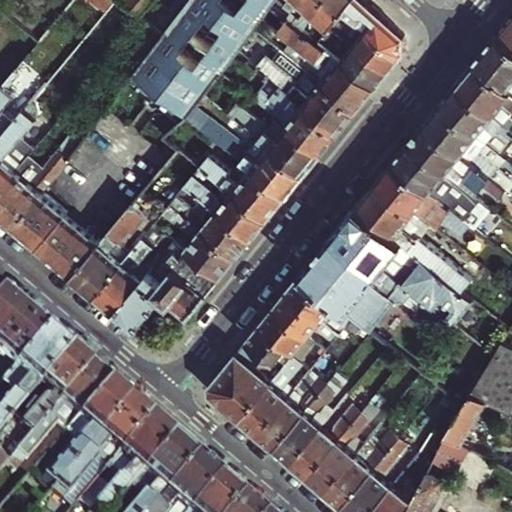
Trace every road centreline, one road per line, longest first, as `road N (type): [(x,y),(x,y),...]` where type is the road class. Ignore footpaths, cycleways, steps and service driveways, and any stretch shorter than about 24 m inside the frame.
road 1 (residential): [(452,39),(162,386)]
road 2 (residential): [(162,386),(0,251)]
road 3 (residential): [(307,511),(162,386)]
